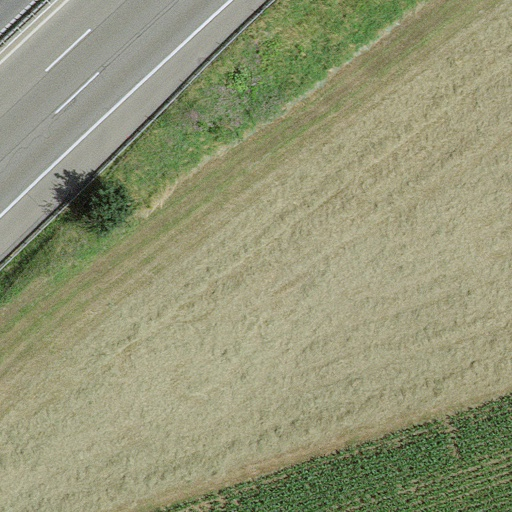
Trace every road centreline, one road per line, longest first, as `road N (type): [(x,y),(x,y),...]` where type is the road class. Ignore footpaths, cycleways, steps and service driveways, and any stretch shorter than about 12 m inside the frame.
road 1 (track): [(0,348),(43,305),(464,0)]
road 2 (motorway): [(0,140),(149,0)]
